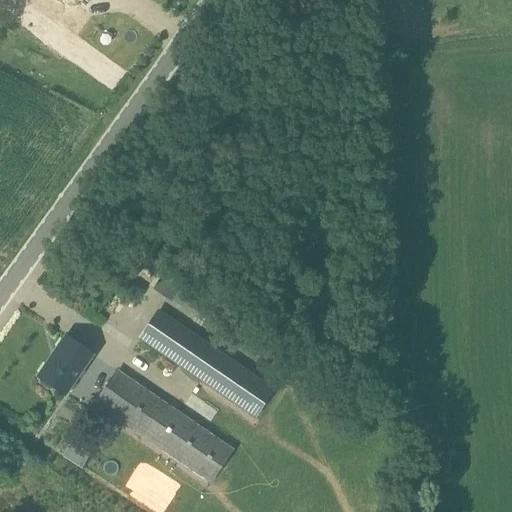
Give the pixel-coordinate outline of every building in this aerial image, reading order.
[(74,0),(0,0),(0,9),(50,40),(74,0)] [(123,270),(143,284),(157,265),(137,250),(123,270)] [(181,290),(160,278),(153,289),(193,314),(198,303),(181,292),(181,290)] [(276,389),(159,308),(138,340),(256,419),(276,389)] [(65,336),(39,376),(66,394),(93,355),(85,349),(91,341),(71,328),(65,336)] [(93,405),(210,485),(234,450),(117,370),(93,405)] [(337,408),(332,391),(315,396),(320,413),(337,408)]
